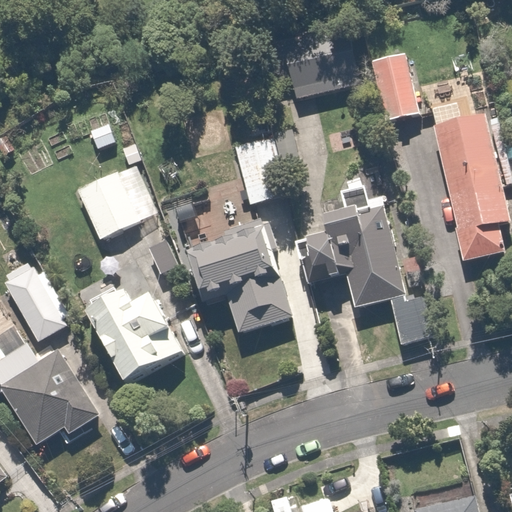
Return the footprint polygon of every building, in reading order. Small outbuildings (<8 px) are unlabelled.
[(337,67),(279,76),(286,117),(343,108),(337,67)] [(402,68),(372,74),(386,132),(415,125),(402,68)] [(92,134),(98,151),(127,140),(121,123),(92,134)] [(511,225),(490,129),(431,142),(461,274),(507,264),(501,239),(511,236),(511,225)] [(265,150),(231,158),(244,216),(278,208),(265,150)] [(124,183),(71,207),(91,252),(145,227),(124,183)] [(401,310),(380,218),(316,233),(320,251),(302,255),(312,300),(334,295),(341,323),(401,310)] [(291,328),(257,234),(179,261),(199,319),(211,315),(215,327),(223,325),(231,349),(291,328)] [(16,280),(0,291),(0,312),(33,359),(59,341),(16,280)] [(124,304),(81,320),(114,405),(191,371),(162,303),(129,315),(124,304)] [(48,367),(0,399),(0,409),(40,467),(92,430),(48,367)] [(0,500),(11,493),(0,477),(0,500)]
